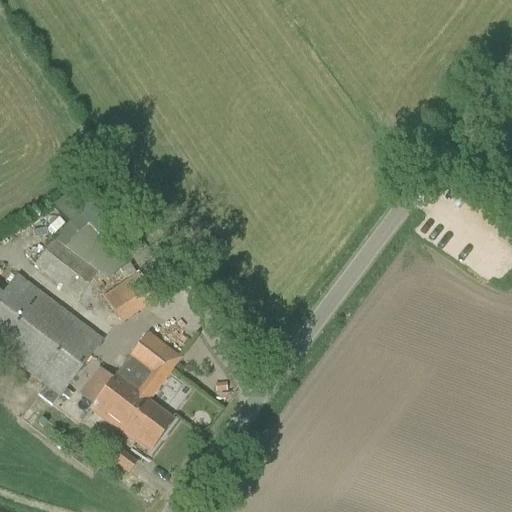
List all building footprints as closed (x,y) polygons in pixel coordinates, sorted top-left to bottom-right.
[(77,299),(102,267),(94,261),(95,260),(60,233),(34,267),(77,299)] [(147,268),(141,258),(121,269),(127,281),(102,296),(120,325),(172,290),(155,263),(147,268)] [(3,297),(0,295),(0,352),(44,386),(37,397),(51,407),(58,397),(60,398),(102,342),(17,278),(3,297)] [(147,403),(147,404),(180,360),(147,334),(89,411),(122,436),(147,403)] [(172,422),(147,404),(147,403),(122,436),(123,436),(125,434),(149,452),(172,422)] [(122,453),(113,447),(106,458),(113,464),(113,465),(127,476),(137,464),(122,453)]
